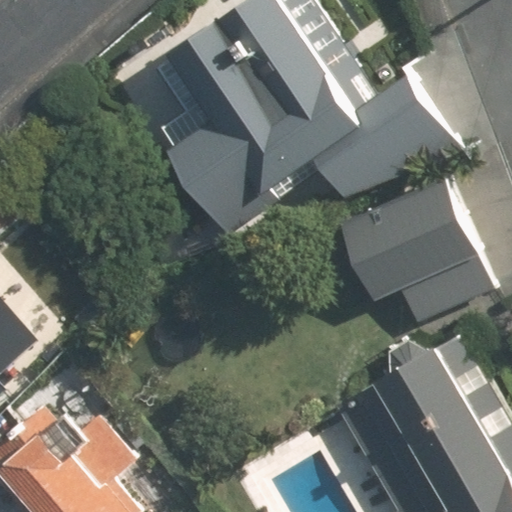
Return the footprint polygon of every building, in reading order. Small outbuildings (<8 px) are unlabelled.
[(334,0),(241,0),(176,43),(220,109),(184,129),(233,220),(343,148),(363,178),(474,139),(423,61),(388,79),(334,0)] [(374,0),(391,23),(423,0),(374,0)] [(511,264),(474,168),(361,214),(392,293),(412,285),(426,320),(511,285),(511,264)] [(0,407),(36,374),(20,357),(54,325),(0,267),(0,407)] [(511,511),(511,376),(479,320),(353,393),(422,511),(511,511)] [(122,479),(145,460),(95,401),(72,421),(55,400),(0,447),(0,471),(29,506),(22,511),(147,511),(149,511),(122,479)]
